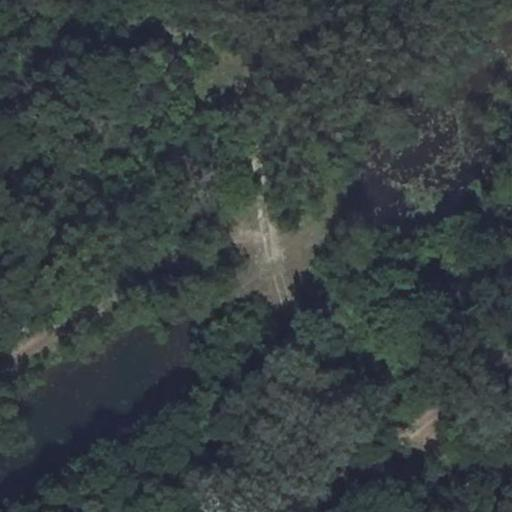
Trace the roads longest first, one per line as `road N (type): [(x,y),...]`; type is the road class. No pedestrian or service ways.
road 1 (track): [(365,0),(258,50),(239,145),(308,392),(387,458)]
road 2 (track): [(511,468),(387,458),(303,511)]
road 3 (track): [(387,458),(511,379)]
